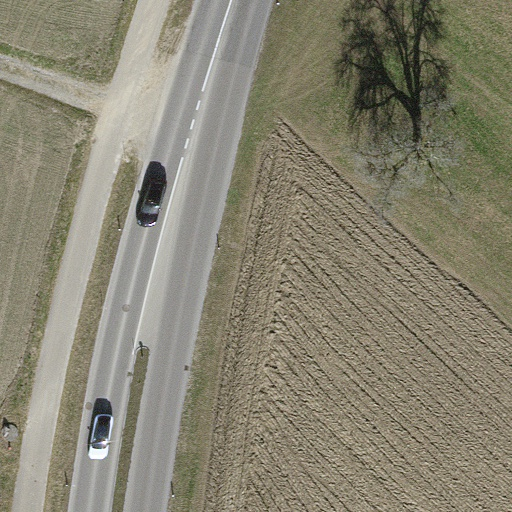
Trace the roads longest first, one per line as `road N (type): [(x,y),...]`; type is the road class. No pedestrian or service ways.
road 1 (secondary): [(156,289),(193,124),(233,0)]
road 2 (secondary): [(156,289),(112,373),(92,511)]
road 3 (secondary): [(147,511),(167,373),(156,289)]
road 4 (track): [(193,124),(0,60)]
